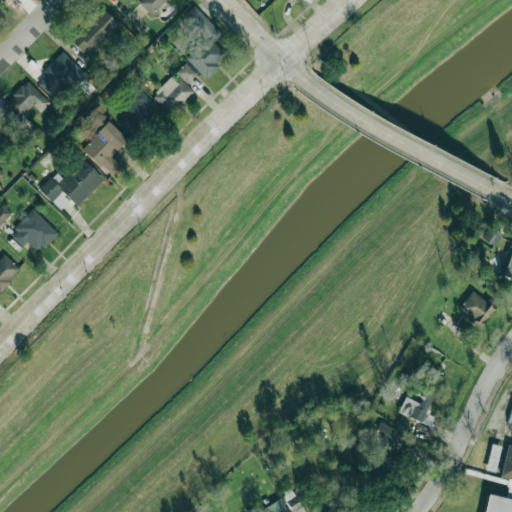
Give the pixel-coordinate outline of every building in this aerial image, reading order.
[(163,0),(139,0),(138,2),(151,14),(163,0)] [(184,56),(205,79),(219,66),(216,62),(224,54),(212,41),(220,33),(194,5),(181,17),(202,40),(184,56)] [(86,56),(117,23),(101,7),(70,41),(86,56)] [(47,74),(37,84),(52,97),(65,82),(71,88),(85,73),(61,51),(43,71),(47,74)] [(171,76),(152,96),(171,115),(193,91),(185,84),(196,73),(186,64),(172,78),(171,76)] [(3,103),(19,120),(34,106),(40,112),(49,103),(27,80),(3,103)] [(124,108),(127,111),(117,122),(132,137),(159,108),(140,90),(124,108)] [(126,139),(107,121),(81,148),(110,176),(121,165),(111,155),(126,139)] [(25,134),(37,141),(42,131),(31,124),(25,134)] [(76,206),(102,179),(81,158),(62,177),(55,171),(38,189),(60,209),(69,199),(76,206)] [(0,204),(0,223),(11,212),(1,203),(0,204)] [(22,246),(26,241),(38,252),(57,232),(32,209),(8,234),(22,246)] [(500,232),(487,227),(482,240),(495,245),(500,232)] [(511,246),(508,245),(498,274),(511,278),(511,246)] [(0,254),(0,289),(20,269),(2,252),(0,254)] [(457,310),(481,325),(494,306),(470,291),(457,310)] [(397,411),(419,422),(437,386),(429,382),(418,402),(404,396),(397,411)] [(390,459),(395,449),(393,448),(400,431),(379,422),(371,441),(384,447),(381,455),(390,459)] [(500,446),(491,445),(486,470),(495,472),(500,446)] [(486,511),(490,495),(505,498),(509,480),(502,477),(510,446),(511,446),(511,511),(486,511)] [(291,511),(300,507),(293,493),(284,497),(291,511)] [(264,507),(266,511),(287,511),(280,498),(264,507)]
